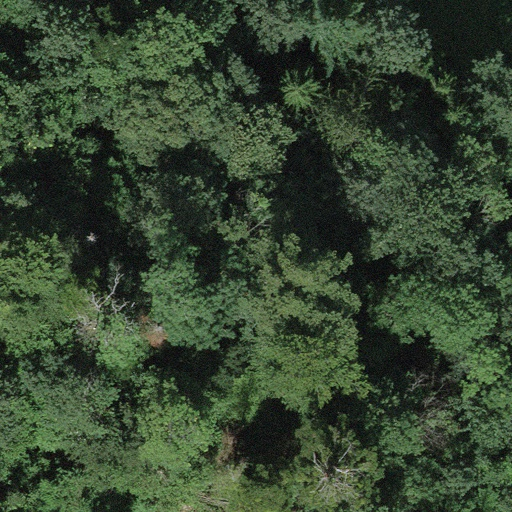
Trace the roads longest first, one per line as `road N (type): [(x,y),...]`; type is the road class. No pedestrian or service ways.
road 1 (track): [(511,433),(209,0)]
road 2 (track): [(0,442),(147,511)]
